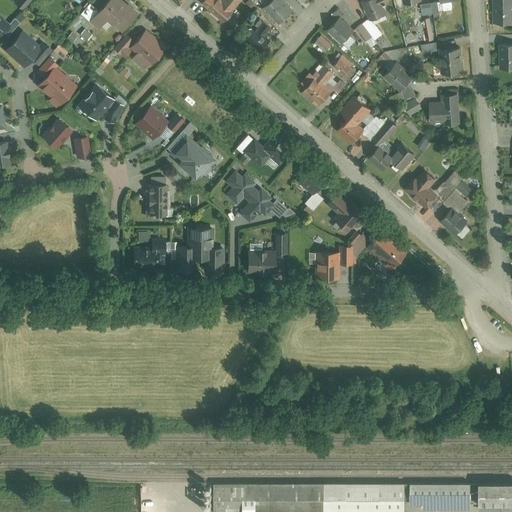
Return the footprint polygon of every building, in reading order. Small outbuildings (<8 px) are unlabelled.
[(17,0),(14,4),(21,9),(27,0),(17,0)] [(120,0),(109,0),(91,21),(100,29),(108,20),(122,32),(137,15),(120,0)] [(201,0),(197,5),(224,28),(235,15),(228,13),(239,0),(201,0)] [(282,0),(277,0),(267,10),(280,25),(294,13),(282,0)] [(379,0),(369,0),(365,2),(372,19),(385,13),(379,0)] [(511,0),(494,0),(495,24),(511,23),(511,0)] [(438,5),(421,6),(422,18),(439,17),(438,5)] [(0,19),(0,33),(2,31),(6,34),(19,21),(13,18),(6,25),(0,19)] [(340,21),(330,31),(342,42),(351,31),(340,21)] [(261,26),(249,41),(263,52),(275,36),(261,26)] [(168,47),(144,28),(128,46),(139,54),(132,62),(143,70),(148,64),(151,67),(168,47)] [(20,32),(5,50),(24,67),(33,57),(38,62),(50,48),(43,42),(39,48),(20,32)] [(58,45),(54,50),(62,56),(66,52),(58,45)] [(511,45),(499,46),(499,69),(511,68),(511,45)] [(460,51),(441,52),(442,75),(461,74),(460,51)] [(39,84),(58,102),(73,86),(54,68),(58,64),(51,57),(36,71),(44,79),(39,84)] [(340,61),(334,67),(342,74),(348,68),(340,61)] [(398,63),(388,73),(403,88),(413,78),(398,63)] [(325,68),(321,73),(327,77),(331,72),(325,68)] [(311,74),(303,83),(307,86),(315,77),(311,74)] [(316,80),(307,90),(321,102),(330,91),(316,80)] [(97,85),(80,105),(97,120),(108,107),(104,119),(113,122),(117,113),(123,106),(114,100),(97,85)] [(353,94),(340,110),(350,118),(339,132),(351,141),(359,131),(356,129),(372,109),(353,94)] [(442,105),(428,106),(429,123),(444,122),(443,126),(459,125),(457,94),(441,95),(442,105)] [(0,130),(6,130),(3,101),(0,101),(0,164),(11,163),(8,140),(0,140),(0,130)] [(147,107),(134,123),(152,138),(166,122),(147,107)] [(177,115),(168,125),(174,130),(183,120),(177,115)] [(58,118),(42,138),(56,150),(72,130),(58,118)] [(387,119),(372,139),(381,146),(396,126),(387,119)] [(279,163),(291,149),(274,134),(262,148),(279,163)] [(87,139),(75,140),(77,159),(89,158),(87,139)] [(213,160),(190,139),(173,158),(196,179),(213,160)] [(379,145),(368,159),(383,171),(391,161),(400,169),(413,153),(401,144),(392,155),(379,145)] [(272,202),(236,170),(226,181),(233,188),(228,194),(236,201),(243,193),(252,201),(244,210),(251,217),(257,210),(264,216),(268,213),(278,221),(289,209),(277,198),(272,202)] [(308,170),(298,182),(312,194),(322,182),(308,170)] [(422,171),(406,191),(426,208),(435,198),(426,190),(434,181),(422,171)] [(172,174),(169,177),(181,188),(184,184),(172,174)] [(149,184),(148,215),(167,216),(169,184),(149,184)] [(451,211),(441,221),(458,235),(469,223),(461,216),(473,203),(455,187),(441,203),(451,211)] [(336,194),(327,204),(339,215),(333,222),(345,231),(362,211),(348,200),(346,203),(336,194)] [(187,247),(177,247),(177,272),(191,273),(191,260),(208,260),(207,273),(222,273),(222,248),(211,248),(211,229),(187,229),(187,247)] [(369,241),(357,230),(348,241),(359,251),(369,241)] [(382,234),(369,248),(391,268),(404,254),(382,234)] [(272,251),(247,250),(246,273),(276,274),(276,262),(286,262),(286,235),(273,235),(272,251)] [(153,247),(131,247),(131,268),(154,268),(154,251),(165,251),(165,237),(153,237),(153,247)] [(338,253),(315,253),(315,279),(337,279),(337,263),(350,263),(350,246),(338,246),(338,253)] [(469,480),(404,480),(404,500),(420,500),(420,506),(469,506),(469,501),(511,500),(511,477),(476,478),(476,481),(469,481),(469,480)] [(404,480),(214,480),(214,511),(364,511),(404,511),(404,500),(404,480)]
